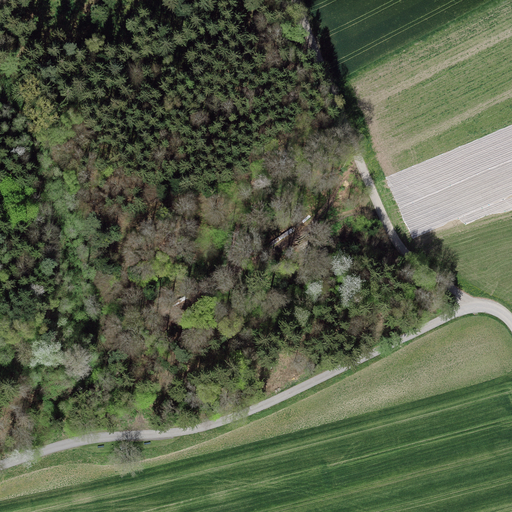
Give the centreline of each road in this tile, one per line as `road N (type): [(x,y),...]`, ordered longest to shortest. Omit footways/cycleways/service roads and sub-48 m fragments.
road 1 (unclassified): [(0,466),(59,446),(213,426),(480,307)]
road 2 (unclassified): [(480,307),(414,262),(389,230),(295,0)]
road 3 (track): [(224,274),(318,217),(360,162)]
